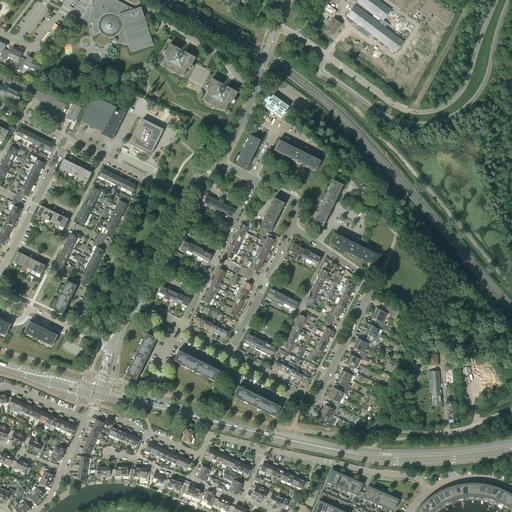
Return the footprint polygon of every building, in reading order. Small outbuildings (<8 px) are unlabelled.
[(153,45),(142,9),(141,7),(134,9),(116,0),(96,0),(94,4),(95,5),(94,7),(93,7),(92,10),(91,10),(89,14),(91,14),(88,19),(87,23),(93,24),(93,31),(96,35),(100,32),(102,34),(107,37),(108,37),(108,40),(109,42),(111,42),(112,42),(112,41),(113,41),(113,42),(114,42),(115,42),(115,44),(117,43),(118,43),(120,43),(124,44),(126,44),(127,44),(128,44),(131,52),(153,45)] [(358,0),(357,1),(382,19),(383,20),(391,9),(378,0),(358,0)] [(333,14),(336,10),(327,3),(324,8),(333,14)] [(355,4),(346,16),(360,25),(360,26),(357,29),(368,37),(370,34),(396,52),(404,41),(400,38),(385,27),(379,22),(355,4)] [(326,29),(333,35),(341,24),(333,18),(326,29)] [(180,50),(170,45),(164,55),(167,56),(162,66),(182,77),(187,67),(189,68),(195,58),(185,52),(184,55),(179,52),(180,50)] [(8,56),(13,59),(18,49),(13,47),(12,48),(9,52),(7,51),(3,58),(6,60),(8,56)] [(16,65),(19,66),(23,59),(20,58),(22,53),(22,52),(18,49),(13,59),(18,61),(16,65)] [(24,64),(29,67),(34,57),(29,55),(29,56),(28,56),(26,61),(23,59),(19,66),(20,67),(18,69),(21,71),(24,64)] [(34,57),(29,67),(31,68),(30,69),(31,72),(35,74),(39,67),(36,66),(39,61),(38,61),(38,60),(34,57)] [(197,65),(189,80),(202,87),(210,72),(206,69),(205,70),(201,68),(201,67),(197,65)] [(5,95),(18,102),(22,93),(9,86),(13,80),(6,77),(1,85),(0,84),(0,95),(4,97),(5,95)] [(237,92),(227,87),(226,89),(221,86),(222,84),(212,79),(206,89),(209,90),(204,100),(224,111),(229,101),(231,102),(237,92)] [(51,107),(62,112),(66,104),(59,101),(61,97),(39,86),(33,98),(44,104),(45,101),(52,105),(51,107)] [(271,114),(272,114),(273,114),(274,113),(280,117),(288,106),(273,96),(271,98),(267,95),(262,105),(271,111),(271,112),(270,113),(271,114)] [(82,120),(90,124),(89,127),(93,129),(95,126),(102,130),(101,133),(113,139),(126,112),(119,108),(118,111),(114,109),(115,107),(93,96),(82,120)] [(69,119),(74,122),(82,107),(72,103),(65,118),(69,120),(69,119)] [(164,129),(143,119),(130,144),(151,154),(155,148),(153,147),(159,136),(160,137),(164,129)] [(16,135),(22,138),(26,130),(20,127),(16,135)] [(4,128),(0,135),(0,138),(4,140),(9,130),(4,128)] [(22,138),(28,140),(31,133),(26,130),(22,138)] [(28,140),(33,143),(37,136),(31,133),(28,140)] [(236,163),(247,168),(261,140),(250,135),(236,163)] [(33,143),(39,146),(42,138),(37,136),(33,143)] [(39,146),(44,149),(48,141),(42,138),(39,146)] [(274,150),(316,171),(321,160),(279,139),(274,150)] [(48,141),(44,149),(50,151),(54,144),(48,141)] [(11,146),(8,152),(16,155),(19,148),(13,145),(12,147),(11,146)] [(8,152),(5,157),(13,161),(16,155),(8,152)] [(5,157),(3,162),(10,166),(13,161),(5,157)] [(59,168),(64,171),(69,161),(64,158),(59,168)] [(37,159),(34,165),(42,168),(44,162),(37,159)] [(64,171),(68,173),(73,163),(69,161),(64,171)] [(3,162),(0,167),(0,168),(7,172),(10,166),(3,162)] [(68,173),(73,175),(78,165),(73,163),(68,173)] [(34,165),(31,170),(39,174),(42,168),(34,165)] [(73,175),(77,178),(82,168),(78,165),(73,175)] [(77,178),(82,180),(87,170),(82,168),(77,178)] [(99,176),(105,179),(109,171),(103,168),(99,176)] [(31,170),(29,176),(36,179),(39,174),(31,170)] [(87,170),(82,180),(87,182),(92,172),(87,170)] [(105,179),(110,181),(114,174),(109,171),(105,179)] [(110,181),(116,184),(120,177),(114,174),(110,181)] [(29,176),(26,181),(33,185),(36,179),(29,176)] [(116,184),(122,187),(125,179),(120,177),(116,184)] [(122,187),(127,190),(131,182),(125,179),(122,187)] [(312,221),(322,227),(343,185),(333,179),(312,221)] [(26,181),(23,187),(31,190),(33,185),(26,181)] [(131,182),(127,190),(133,192),(136,185),(131,182)] [(104,192),(105,190),(97,186),(96,189),(94,187),(91,193),(98,197),(101,191),(104,192)] [(24,197),(25,194),(28,196),(31,190),(23,187),(20,192),(18,191),(16,193),(22,196),(24,197)] [(207,205),(209,205),(213,198),(209,196),(210,193),(209,193),(209,192),(206,191),(202,199),(205,200),(203,203),(203,204),(207,206),(207,205)] [(91,193),(88,198),(95,202),(98,197),(91,193)] [(209,205),(215,208),(220,198),(218,197),(217,200),(213,198),(209,205)] [(263,227),(271,231),(285,202),(274,197),(260,225),(261,226),(263,227)] [(88,198),(85,204),(93,208),(95,202),(88,198)] [(214,210),(219,213),(224,204),(220,202),(221,199),(220,198),(215,208),(214,210)] [(119,200),(117,206),(124,210),(127,204),(119,200)] [(14,205),(11,210),(19,214),(22,208),(19,207),(20,204),(18,204),(13,201),(11,203),(14,205)] [(219,213),(225,216),(231,204),(229,203),(228,206),(224,204),(219,213)] [(36,214),(41,217),(46,207),(41,204),(36,214)] [(85,204),(83,209),(90,213),(93,208),(85,204)] [(231,204),(225,216),(230,219),(235,209),(231,207),(232,204),(231,204)] [(117,206),(114,211),(121,215),(124,210),(117,206)] [(41,217),(45,219),(50,209),(46,207),(41,217)] [(45,219),(50,221),(55,211),(50,209),(45,219)] [(83,209),(80,215),(87,219),(90,213),(83,209)] [(11,210),(9,216),(16,220),(19,214),(11,210)] [(50,221),(54,223),(59,213),(55,211),(50,221)] [(114,211),(111,217),(118,221),(121,215),(114,211)] [(54,223),(59,226),(64,216),(59,213),(54,223)] [(87,219),(80,215),(77,220),(84,224),(87,219)] [(9,216),(6,222),(13,225),(16,220),(9,216)] [(64,216),(59,226),(64,228),(69,218),(64,216)] [(111,217),(108,222),(116,226),(118,221),(111,217)] [(241,223),(239,229),(247,233),(250,228),(248,227),(250,224),(245,221),(244,224),(241,223)] [(6,222),(3,227),(10,231),(13,225),(6,222)] [(108,222),(106,228),(113,232),(116,226),(108,222)] [(3,227),(0,233),(7,237),(10,231),(3,227)] [(100,232),(99,235),(104,238),(106,235),(110,237),(113,232),(106,228),(103,234),(100,232)] [(239,229),(236,234),(245,239),(247,233),(239,229)] [(71,233),(68,239),(75,242),(78,237),(81,238),(82,235),(75,232),(74,234),(71,233)] [(263,238),(261,240),(271,245),(274,239),(272,239),(273,236),(269,233),(266,239),(263,238)] [(376,253),(351,241),(334,233),(329,243),(371,264),(376,253)] [(236,234),(233,240),(242,244),(245,239),(236,234)] [(186,253),(187,250),(191,243),(187,241),(188,238),(186,237),(184,236),(180,243),(182,245),(180,250),(186,253)] [(68,239),(65,244),(73,248),(75,242),(68,239)] [(233,240),(231,245),(237,248),(239,249),(242,244),(233,240)] [(264,244),(262,247),(268,250),(271,245),(261,240),(260,242),(264,244)] [(290,250),(295,253),(299,246),(295,244),(296,241),(295,240),(290,250)] [(96,246),(94,252),(101,256),(104,250),(99,248),(101,245),(95,242),(94,245),(96,246)] [(187,250),(192,253),(197,243),(196,242),(194,245),(191,243),(187,250)] [(192,253),(198,256),(202,248),(198,246),(199,244),(197,243),(192,253)] [(65,244),(63,250),(70,253),(73,248),(65,244)] [(231,245),(228,250),(234,254),(237,248),(231,245)] [(295,253),(301,256),(306,246),(304,245),(303,247),(299,246),(295,253)] [(260,246),(257,251),(266,256),(268,250),(262,247),(260,246)] [(301,256),(306,259),(310,251),(306,249),(307,246),(306,246),(301,256)] [(198,256),(203,258),(208,248),(207,248),(206,250),(202,248),(198,256)] [(208,248),(203,258),(209,261),(213,254),(209,252),(210,249),(208,248)] [(63,250),(60,255),(67,259),(70,253),(63,250)] [(234,254),(228,250),(225,256),(228,258),(227,260),(231,261),(234,254)] [(306,259),(312,261),(317,251),(315,250),(314,253),(310,251),(306,259)] [(13,261),(18,264),(23,254),(18,251),(13,261)] [(257,251),(254,256),(254,257),(263,261),(266,256),(257,251)] [(317,251),(312,261),(315,263),(314,265),(318,266),(322,259),(321,258),(321,257),(318,255),(319,252),(317,251)] [(94,252),(91,257),(98,261),(101,256),(94,252)] [(18,264),(22,266),(27,256),(23,254),(18,264)] [(60,255),(57,261),(64,265),(67,259),(60,255)] [(22,266),(27,268),(32,258),(27,256),(22,266)] [(91,257),(88,263),(96,267),(98,261),(91,257)] [(254,257),(252,262),(254,263),(260,266),(263,261),(254,257)] [(27,268),(31,270),(36,260),(32,258),(27,268)] [(31,270),(36,273),(41,263),(36,260),(31,270)] [(64,265),(57,261),(54,267),(56,268),(54,271),(59,274),(61,270),(64,265)] [(251,262),(249,267),(254,270),(258,272),(260,266),(254,263),(252,262),(251,262)] [(322,269),(319,275),(329,280),(329,279),(330,277),(327,275),(328,272),(329,273),(331,268),(330,268),(328,267),(326,266),(328,264),(324,262),(321,269),(322,269)] [(41,263),(36,273),(41,275),(45,265),(41,263)] [(88,263),(85,269),(93,272),(96,267),(88,263)] [(219,268),(216,274),(223,277),(225,271),(219,268)] [(85,269),(83,274),(90,278),(93,272),(85,269)] [(90,278),(83,274),(80,280),(79,279),(77,282),(83,285),(85,282),(87,284),(90,278)] [(216,274),(214,279),(220,282),(223,277),(216,274)] [(319,275),(316,280),(323,283),(324,280),(328,282),(329,280),(319,275)] [(347,278),(343,286),(352,291),(354,285),(352,284),(353,281),(347,278)] [(63,313),(77,285),(77,284),(67,279),(53,308),(63,313)] [(214,279),(211,285),(219,289),(222,283),(220,282),(214,279)] [(163,298),(168,288),(164,286),(166,283),(164,282),(161,280),(158,288),(160,289),(159,292),(165,295),(163,298)] [(316,280),(314,285),(320,288),(324,290),(325,288),(321,286),(323,283),(316,280)] [(245,281),(242,287),(249,290),(252,284),(248,283),(245,281)] [(211,285),(208,290),(217,294),(219,289),(211,285)] [(266,297),(272,300),(273,298),(277,290),(273,289),(274,286),(272,285),(266,297)] [(314,285),(311,291),(317,294),(320,288),(314,285)] [(240,286),(238,291),(246,295),(249,290),(242,287),(240,286)] [(345,287),(343,293),(349,296),(352,291),(343,286),(345,287)] [(170,298),(175,288),(174,287),(172,290),(168,288),(163,298),(169,300),(170,298)] [(170,298),(176,301),(179,293),(175,291),(177,288),(175,288),(170,298)] [(208,290),(206,295),(212,298),(214,300),(217,294),(208,290)] [(272,300),(277,303),(284,290),(282,290),(281,292),(277,290),(273,298),(272,300)] [(283,306),(284,303),(288,296),(284,294),(285,291),(284,290),(277,303),(283,306)] [(237,297),(237,298),(243,301),(246,295),(238,291),(235,296),(237,297)] [(311,291),(308,296),(315,299),(317,294),(311,291)] [(176,301),(181,303),(186,293),(185,292),(183,295),(179,293),(176,301)] [(186,293),(181,303),(180,305),(186,308),(191,299),(186,297),(188,294),(186,293)] [(340,298),(346,301),(349,296),(343,293),(341,296),(338,294),(337,297),(340,298)] [(212,298),(206,295),(203,301),(209,304),(212,298)] [(284,303),(290,306),(295,296),(293,295),(292,298),(288,296),(284,303)] [(295,296),(289,308),(294,311),(299,302),(295,300),(296,297),(295,296)] [(315,299),(308,296),(306,301),(308,303),(307,304),(315,308),(316,306),(312,304),(315,299)] [(237,298),(234,303),(241,306),(243,301),(237,298)] [(340,298),(337,304),(344,307),(346,301),(340,298)] [(326,302),(325,304),(341,312),(344,307),(337,304),(336,307),(333,305),(332,307),(328,306),(329,303),(326,302)] [(234,303),(232,308),(238,311),(241,306),(234,303)] [(329,313),(335,316),(338,318),(341,312),(325,304),(324,307),(327,308),(331,310),(329,313)] [(377,308),(375,313),(385,318),(388,313),(395,317),(399,309),(389,305),(388,309),(382,306),(381,310),(377,308)] [(238,311),(232,308),(229,307),(226,312),(235,317),(238,311)] [(300,314),(297,319),(306,324),(307,322),(304,320),(306,317),(308,318),(310,316),(304,312),(302,315),(300,314)] [(376,319),(374,322),(384,327),(386,324),(383,322),(385,318),(375,313),(372,317),(376,319)] [(193,321),(198,324),(201,318),(196,315),(193,321)] [(0,332),(5,335),(11,324),(0,318),(0,332)] [(198,324),(204,327),(207,321),(201,318),(198,324)] [(297,319),(294,325),(300,328),(302,325),(305,326),(306,324),(297,319)] [(24,332),(52,346),(57,335),(30,320),(24,332)] [(204,327),(209,329),(212,323),(207,321),(204,327)] [(209,329),(214,332),(217,326),(215,325),(216,322),(213,321),(212,323),(209,329)] [(369,324),(367,329),(378,334),(380,329),(383,331),(384,327),(374,322),(373,325),(369,324)] [(214,332),(220,335),(224,326),(225,325),(222,324),(221,326),(218,324),(217,326),(214,332)] [(291,330),(300,334),(301,335),(302,332),(299,331),(300,328),(294,325),(291,330)] [(224,326),(220,335),(225,338),(228,331),(225,330),(226,327),(224,326)] [(326,327),(323,332),(329,336),(332,330),(328,328),(326,327)] [(363,336),(367,338),(376,343),(378,340),(375,338),(378,334),(367,329),(365,333),(368,335),(367,338),(363,336)] [(249,345),(254,335),(251,334),(252,331),(250,330),(245,340),(250,343),(249,345)] [(297,340),(300,334),(291,330),(289,335),(295,339),(297,340)] [(323,332),(320,338),(327,341),(329,336),(323,332)] [(126,375),(136,380),(157,338),(147,333),(126,375)] [(249,345),(255,348),(256,346),(261,335),(260,335),(258,337),(254,335),(249,345)] [(255,348),(260,351),(265,341),(262,339),(263,336),(261,335),(256,346),(255,348)] [(289,335),(286,341),(295,345),(297,343),(294,342),(295,339),(289,335)] [(358,338),(355,343),(366,348),(368,343),(371,345),(373,341),(376,343),(367,338),(363,336),(361,340),(358,338)] [(315,342),(318,343),(325,347),(328,342),(327,341),(320,338),(319,341),(316,340),(315,342)] [(260,351),(266,354),(272,341),(271,340),(269,343),(265,341),(260,351)] [(272,341),(266,354),(272,356),(277,347),(273,345),(274,342),(272,341)] [(295,345),(286,341),(283,346),(286,348),(284,350),(290,353),(291,350),(293,351),(295,345)] [(313,348),(321,352),(323,352),(325,347),(315,342),(313,348)] [(357,349),(355,352),(365,357),(367,354),(364,352),(366,348),(355,343),(353,347),(357,349)] [(311,350),(310,353),(319,357),(321,352),(313,348),(312,351),(311,350)] [(174,360),(216,381),(221,371),(179,350),(174,360)] [(350,354),(347,359),(358,364),(361,359),(363,361),(365,357),(355,352),(353,356),(350,354)] [(319,357),(310,353),(307,358),(307,359),(309,361),(310,360),(316,363),(319,357)] [(438,365),(438,355),(437,355),(437,354),(428,355),(428,356),(427,356),(428,365),(428,366),(438,365)] [(349,365),(347,368),(357,373),(359,370),(356,368),(358,364),(347,359),(345,363),(349,365)] [(272,368),(278,371),(282,363),(276,361),(273,367),(273,366),(272,368)] [(279,370),(284,372),(287,366),(282,363),(278,371),(279,370)] [(284,372),(289,375),(294,366),(291,365),(290,368),(287,366),(284,372)] [(289,375),(295,378),(298,371),(295,370),(296,367),(294,366),(289,375)] [(342,370),(339,374),(350,380),(353,375),(355,377),(357,373),(347,368),(345,372),(342,370)] [(295,378),(300,380),(305,371),(302,370),(301,373),(298,371),(295,378)] [(442,405),(439,370),(428,371),(430,393),(431,393),(432,405),(442,405)] [(305,371),(300,380),(306,383),(309,377),(303,374),(305,371)] [(350,380),(339,374),(337,379),(341,381),(339,384),(349,389),(351,386),(348,384),(350,380)] [(234,396),(276,417),(281,406),(239,385),(234,396)] [(333,387),(331,392),(342,398),(345,393),(347,394),(348,390),(340,386),(338,390),(333,387)] [(333,400),(331,403),(339,407),(341,404),(340,403),(342,398),(331,392),(328,398),(333,400)] [(8,406),(12,397),(12,398),(9,397),(6,397),(6,394),(2,394),(2,393),(0,393),(0,395),(2,404),(7,402),(9,403),(8,406)] [(8,406),(14,408),(19,396),(17,395),(15,399),(12,397),(8,406)] [(13,411),(18,413),(23,402),(20,401),(21,397),(19,396),(14,408),(13,411)] [(19,410),(24,413),(29,401),(27,400),(26,403),(23,402),(18,413),(19,410)] [(24,413),(29,415),(33,407),(30,405),(32,402),(29,401),(24,413)] [(325,404),(322,410),(334,415),(336,410),(337,411),(339,407),(331,403),(329,407),(325,404)] [(29,415),(35,417),(40,405),(38,404),(36,408),(33,407),(29,415)] [(35,417),(40,419),(43,411),(40,410),(42,406),(40,405),(35,417)] [(40,419),(45,422),(51,410),(48,409),(47,413),(43,411),(40,419)] [(45,422),(50,424),(54,416),(51,415),(53,411),(51,410),(45,422)] [(334,415),(322,410),(319,415),(324,417),(323,421),(332,426),(335,421),(332,419),(334,415)] [(50,424),(56,426),(61,414),(59,413),(57,417),(54,416),(50,424)] [(56,426),(61,429),(64,421),(62,419),(63,415),(61,414),(56,426)] [(95,422),(94,425),(102,428),(104,423),(92,417),(91,420),(95,422)] [(61,429),(66,431),(71,419),(69,418),(67,422),(64,421),(61,429)] [(71,419),(66,431),(72,433),(75,425),(72,424),(74,420),(71,419)] [(109,434),(114,437),(120,425),(117,424),(116,428),(112,426),(109,434)] [(89,426),(88,428),(100,433),(102,428),(94,425),(92,428),(89,426)] [(114,437),(119,439),(123,431),(120,430),(122,426),(120,425),(114,437)] [(7,434),(10,435),(12,430),(9,429),(10,428),(4,426),(0,434),(6,437),(7,434)] [(91,432),(89,435),(97,439),(100,433),(88,428),(87,430),(91,432)] [(119,439),(125,441),(130,429),(128,428),(126,432),(123,431),(119,439)] [(183,441),(193,443),(194,438),(192,438),(194,430),(186,428),(186,429),(185,429),(185,431),(183,441)] [(125,441),(130,444),(134,436),(131,434),(132,430),(130,429),(125,441)] [(10,439),(16,442),(20,433),(14,430),(14,431),(12,430),(10,435),(12,436),(10,439)] [(23,441),(26,442),(28,437),(26,436),(26,435),(20,433),(16,442),(22,445),(23,441)] [(134,436),(130,444),(135,446),(136,444),(139,445),(141,440),(139,439),(141,434),(138,433),(137,437),(134,436)] [(84,436),(83,438),(95,444),(97,439),(89,435),(88,438),(84,436)] [(27,447),(33,449),(37,440),(31,437),(31,438),(28,437),(26,442),(28,443),(27,447)] [(86,442),(85,445),(93,449),(95,444),(83,438),(82,441),(86,442)] [(145,450),(150,453),(154,444),(151,443),(152,439),(150,438),(148,443),(145,442),(143,447),(145,448),(145,450)] [(37,440),(33,449),(38,452),(40,448),(42,449),(46,441),(43,439),(42,440),(41,442),(37,440)] [(150,453),(155,455),(161,443),(159,442),(157,446),(154,444),(150,453)] [(56,445),(53,451),(62,455),(65,449),(61,447),(62,445),(57,443),(56,445)] [(155,455),(161,457),(164,449),(161,448),(163,444),(161,443),(155,455)] [(206,456),(211,459),(215,451),(212,449),(214,445),(211,444),(206,456)] [(84,452),(90,454),(90,455),(93,449),(85,445),(83,448),(79,447),(78,449),(84,452)] [(161,457),(166,460),(171,447),(169,446),(167,450),(164,449),(161,457)] [(166,460),(171,462),(175,454),(172,452),(173,448),(171,447),(166,460)] [(211,459),(217,461),(222,449),(220,448),(218,452),(215,451),(211,459)] [(217,461),(222,464),(225,455),(222,454),(224,450),(222,449),(217,461)] [(51,456),(50,459),(55,461),(56,459),(58,460),(60,460),(62,455),(53,451),(51,456)] [(171,462),(176,464),(182,452),(179,451),(178,455),(175,454),(171,462)] [(80,459),(80,462),(89,463),(90,457),(89,457),(89,456),(91,456),(90,457),(92,457),(92,456),(89,456),(90,454),(84,452),(83,456),(76,455),(76,458),(80,459)] [(176,464),(181,467),(185,458),(182,457),(184,453),(182,452),(176,464)] [(222,464),(227,466),(232,454),(230,453),(228,457),(225,455),(222,464)] [(9,466),(12,467),(14,461),(12,460),(13,457),(7,454),(3,464),(9,466)] [(227,466),(232,468),(236,460),(233,459),(235,455),(232,454),(227,466)] [(185,458),(181,467),(187,469),(188,467),(190,468),(193,463),(190,462),(192,457),(190,456),(188,460),(185,458)] [(232,468),(237,470),(243,458),(241,457),(239,461),(236,460),(232,468)] [(237,470),(243,473),(246,464),(243,463),(245,459),(243,458),(237,470)] [(260,470),(265,472),(269,464),(266,463),(268,459),(265,458),(260,470)] [(14,468),(20,471),(24,461),(18,459),(16,462),(14,461),(12,467),(14,468)] [(24,461),(20,471),(25,473),(26,473),(28,474),(30,469),(28,468),(30,464),(24,461)] [(246,464),(243,473),(248,475),(252,467),(253,468),(254,466),(253,465),(254,463),(251,462),(249,466),(246,464)] [(265,472),(271,475),(276,463),(274,462),(272,466),(269,464),(265,472)] [(271,475),(276,477),(279,469),(276,468),(278,464),(276,463),(271,475)] [(202,466),(200,471),(209,476),(211,470),(213,471),(214,471),(215,470),(215,469),(207,465),(206,467),(202,466)] [(110,476),(113,476),(113,470),(110,470),(110,466),(104,467),(104,476),(110,476)] [(116,476),(122,476),(122,466),(115,466),(115,470),(113,470),(113,476),(116,476)] [(128,476),(131,476),(131,470),(128,470),(128,466),(122,466),(122,476),(128,476)] [(133,476),(140,477),(141,467),(135,466),(134,470),(131,470),(131,476),(134,476),(133,476)] [(276,477),(281,479),(286,467),(284,466),(282,470),(279,469),(276,477)] [(98,477),(104,476),(104,467),(97,467),(97,471),(95,471),(95,477),(98,476),(98,477)] [(141,467),(140,477),(146,478),(145,481),(148,481),(149,476),(149,474),(150,472),(147,472),(147,468),(141,467)] [(281,479),(286,482),(290,473),(287,472),(289,468),(286,467),(281,479)] [(44,471),(42,476),(51,480),(54,475),(51,474),(50,473),(51,471),(46,468),(44,468),(43,470),(44,471)] [(327,481),(333,483),(337,472),(332,470),(329,477),(328,477),(327,480),(328,481),(327,481)] [(209,476),(200,471),(197,477),(206,481),(209,476)] [(286,482),(291,484),(297,472),(295,471),(293,475),(290,473),(286,482)] [(164,487),(165,485),(167,480),(164,479),(165,476),(162,474),(162,475),(160,474),(155,472),(152,480),(153,480),(152,482),(152,483),(154,484),(155,484),(156,482),(157,483),(157,482),(162,484),(162,485),(164,487)] [(291,484),(297,486),(300,478),(297,477),(299,473),(297,472),(291,484)] [(333,483),(338,486),(342,475),(337,472),(333,483)] [(239,480),(240,479),(234,477),(230,475),(225,473),(223,477),(233,481),(231,485),(240,489),(242,483),(239,482),(239,480)] [(300,478),(297,486),(302,489),(303,487),(305,488),(308,482),(306,480),(308,477),(305,475),(303,479),(300,478)] [(338,486),(342,488),(347,477),(342,475),(338,486)] [(40,482),(38,485),(44,488),(45,485),(49,486),(51,480),(42,476),(39,482),(40,482)] [(167,487),(173,489),(177,480),(171,477),(169,481),(167,480),(165,485),(167,486),(167,487)] [(342,488),(347,490),(352,479),(347,477),(342,488)] [(347,490),(352,492),(357,481),(352,479),(347,490)] [(179,491),(182,492),(184,486),(181,485),(183,482),(177,480),(173,489),(179,491)] [(357,496),(360,497),(362,492),(359,490),(362,483),(357,481),(352,492),(357,494),(357,496)] [(252,494),(258,496),(262,487),(256,485),(254,484),(251,489),(254,490),(252,494)] [(457,485),(454,485),(458,499),(463,498),(461,484),(457,485)] [(490,485),(486,484),(484,499),(489,500),(493,486),(490,485)] [(36,487),(33,491),(40,498),(44,493),(41,491),(44,488),(38,485),(37,487),(36,487)] [(185,487),(182,492),(186,494),(192,496),(195,487),(189,485),(188,488),(185,487)] [(240,489),(231,485),(228,491),(237,495),(240,489)] [(451,486),(448,487),(453,501),(458,499),(454,485),(451,486)] [(363,497),(368,499),(373,488),(368,486),(365,493),(362,492),(360,497),(363,498),(363,497)] [(496,487),(493,486),(489,500),(494,502),(499,488),(496,487)] [(195,487),(192,496),(198,498),(200,499),(202,494),(200,493),(201,489),(195,487)] [(265,495),(268,497),(270,491),(268,490),(262,487),(258,496),(264,499),(265,495)] [(445,488),(442,490),(448,503),(453,501),(448,487),(445,488)] [(5,489),(0,499),(6,501),(9,495),(12,497),(15,490),(11,488),(9,491),(5,489)] [(368,499),(373,501),(378,490),(373,488),(368,499)] [(502,489),(499,488),(494,502),(498,504),(505,491),(502,489)] [(212,507),(213,505),(215,499),(212,498),(214,493),(207,490),(202,501),(207,503),(206,504),(212,507)] [(373,501),(378,504),(383,493),(378,490),(373,501)] [(439,491),(436,493),(444,505),(448,503),(442,490),(439,491)] [(27,494),(25,497),(31,503),(33,500),(36,503),(40,498),(33,491),(29,496),(27,494)] [(269,501),(274,504),(278,495),(273,492),(270,491),(268,497),(270,498),(269,501)] [(511,494),(505,491),(498,504),(503,506),(511,494)] [(378,504),(383,506),(388,495),(383,493),(378,504)] [(434,495),(431,496),(439,508),(444,505),(436,493),(434,495)] [(511,494),(503,506),(508,510),(509,509),(511,505),(511,504),(511,502),(511,494)] [(278,495),(274,504),(280,506),(281,503),(286,505),(289,499),(284,497),(278,495)] [(383,506),(388,508),(393,497),(388,495),(383,506)] [(428,498),(426,500),(435,511),(439,508),(431,496),(428,498)] [(25,500),(20,503),(26,511),(30,508),(28,505),(31,503),(25,497),(27,499),(25,500)] [(215,506),(221,509),(225,500),(219,497),(218,501),(215,499),(213,505),(215,506)] [(393,497),(388,508),(393,510),(394,510),(395,507),(395,506),(398,499),(393,497)] [(227,511),(229,511),(232,507),(229,506),(231,502),(225,500),(221,509),(227,511)] [(423,503),(421,505),(428,511),(434,511),(435,511),(426,500),(423,503)] [(314,511),(315,511),(320,511),(324,503),(319,501),(318,501),(317,504),(314,511)] [(26,511),(20,503),(12,509),(14,511),(17,511),(18,511),(17,511),(24,511),(25,511),(26,511)] [(320,511),(325,511),(329,505),(324,503),(320,511)]
